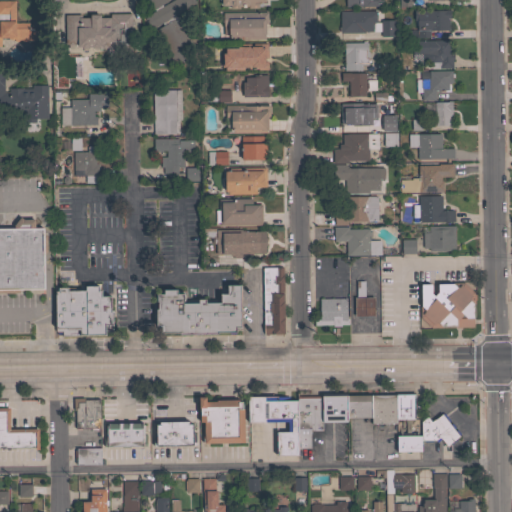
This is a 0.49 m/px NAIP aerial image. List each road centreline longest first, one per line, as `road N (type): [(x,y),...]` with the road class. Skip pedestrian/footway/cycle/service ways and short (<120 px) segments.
road 1 (secondary): [(431,361),(0,366)]
road 2 (residential): [(301,0),(301,362)]
road 3 (residential): [(496,361),(492,0)]
road 4 (residential): [(499,511),(496,361)]
road 5 (residential): [(58,511),(56,366)]
